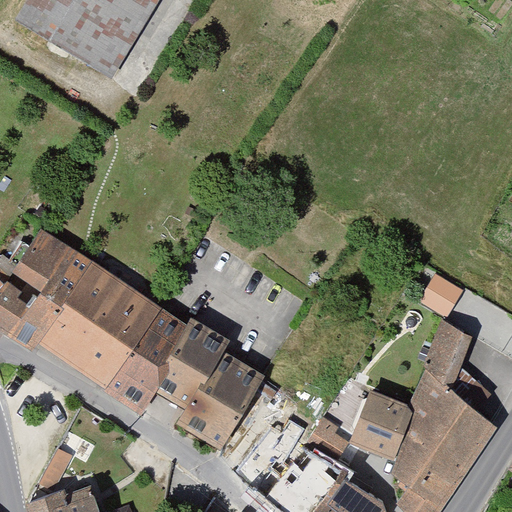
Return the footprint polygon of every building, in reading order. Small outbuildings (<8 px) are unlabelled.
[(26,0),(13,21),(107,78),(154,0),(26,0)] [(0,282),(0,323),(13,331),(70,243),(40,224),(4,278),(0,282)] [(92,257),(70,243),(13,331),(35,345),(38,337),(92,257)] [(160,303),(92,257),(38,337),(107,383),(160,303)] [(463,292),(437,276),(422,300),(448,315),(463,292)] [(160,303),(107,383),(140,409),(155,387),(192,323),(160,303)] [(192,323),(155,387),(185,404),(199,378),(204,380),(225,345),(230,336),(196,315),(192,323)] [(417,386),(437,400),(466,340),(436,326),(417,386)] [(199,378),(185,404),(177,417),(221,444),(266,370),(225,345),(204,380),(199,378)] [(417,386),(405,411),(384,463),(379,480),(404,498),(395,511),(432,511),(486,431),(437,400),(417,386)] [(384,463),(405,411),(364,395),(343,448),(384,463)] [(339,477),(265,428),(231,479),(281,511),(315,511),(335,478),(339,477)] [(72,454),(59,447),(41,481),(54,487),(72,454)] [(315,511),(390,511),(392,510),(335,478),(315,511)] [(54,487),(28,497),(32,511),(73,511),(67,495),(63,484),(54,487)] [(103,511),(93,487),(67,495),(73,511),(103,511)]
